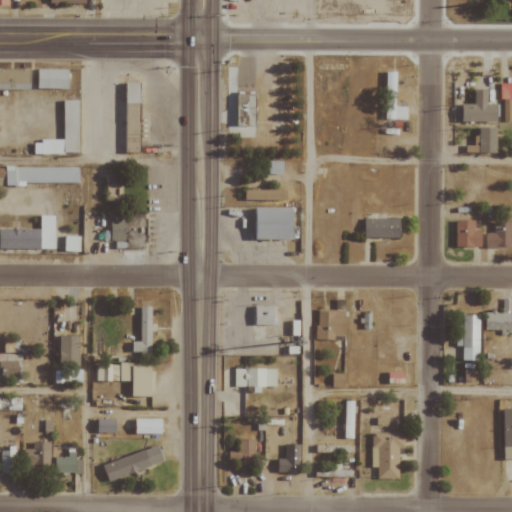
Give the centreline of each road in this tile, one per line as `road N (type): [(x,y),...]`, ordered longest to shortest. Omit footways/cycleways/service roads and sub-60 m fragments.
road 1 (tertiary): [(511,41),(0,38)]
road 2 (residential): [(430,511),(432,0)]
road 3 (residential): [(511,278),(0,276)]
road 4 (residential): [(511,509),(0,507)]
road 5 (primary): [(203,503),(208,0)]
road 6 (primary): [(187,0),(189,503)]
